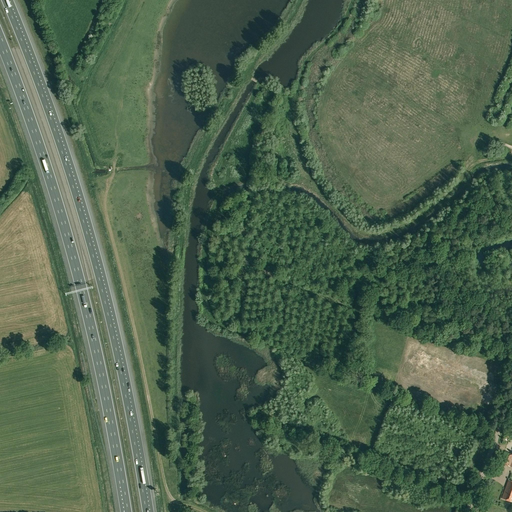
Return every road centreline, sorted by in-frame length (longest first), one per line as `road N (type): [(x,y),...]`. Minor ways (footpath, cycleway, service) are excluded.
road 1 (motorway): [(148,511),(120,352),(85,218),(8,0)]
road 2 (motorway): [(0,40),(67,234),(127,511)]
road 3 (unclassified): [(466,511),(511,392)]
